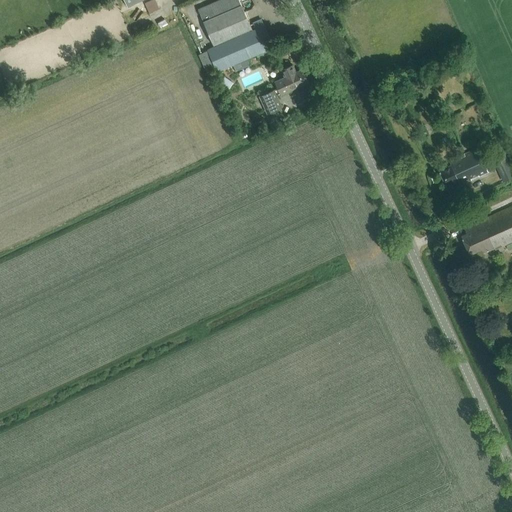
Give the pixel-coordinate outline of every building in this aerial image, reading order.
[(159,9),(155,0),(151,0),(145,3),(149,13),(159,9)] [(217,0),(211,3),(216,15),(222,13),(217,0)] [(224,0),(217,0),(222,13),(229,10),(224,0)] [(232,0),(224,0),(229,10),(235,7),(232,0)] [(211,3),(204,6),(210,18),(216,15),(211,3)] [(216,15),(210,18),(203,21),(214,45),(199,51),(210,74),(273,46),(264,25),(262,26),(260,19),(252,23),(254,28),(252,29),(241,4),(235,7),(229,10),(222,13),(216,15)] [(203,21),(210,18),(204,6),(198,9),(203,21)] [(302,70),(297,72),(293,64),(281,69),(285,77),(275,82),(278,88),(259,97),(267,114),(282,107),(277,97),(308,83),(305,75),(305,74),(304,72),(303,71),(302,70)] [(224,88),(230,81),(225,77),(219,85),(224,88)] [(487,172),(476,149),(459,157),(459,159),(450,163),(452,166),(440,171),(447,186),(451,184),(453,188),(487,172)] [(511,178),(511,169),(505,154),(493,160),(503,182),(511,178)] [(503,246),(511,242),(511,207),(464,229),(466,233),(461,236),(470,254),(482,249),(483,253),(494,248),(495,249),(503,246)]
